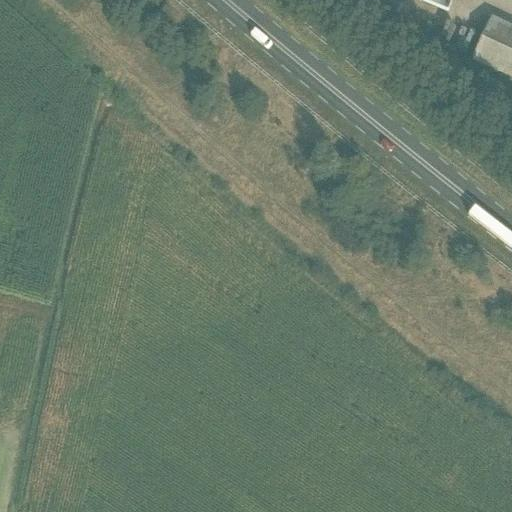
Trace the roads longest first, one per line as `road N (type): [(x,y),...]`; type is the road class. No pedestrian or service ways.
road 1 (track): [(11,511),(105,102)]
road 2 (primary): [(511,231),(231,0)]
